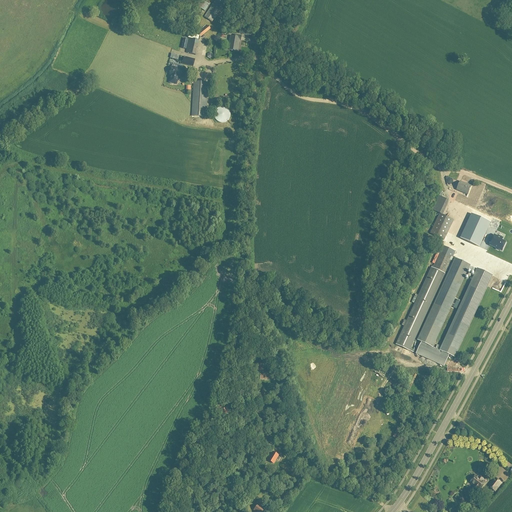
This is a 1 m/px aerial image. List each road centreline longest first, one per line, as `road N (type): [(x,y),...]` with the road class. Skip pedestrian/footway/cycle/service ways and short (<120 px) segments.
road 1 (track): [(511,191),(436,165),(361,110),(293,92),(257,59)]
road 2 (secondary): [(391,511),(511,301)]
